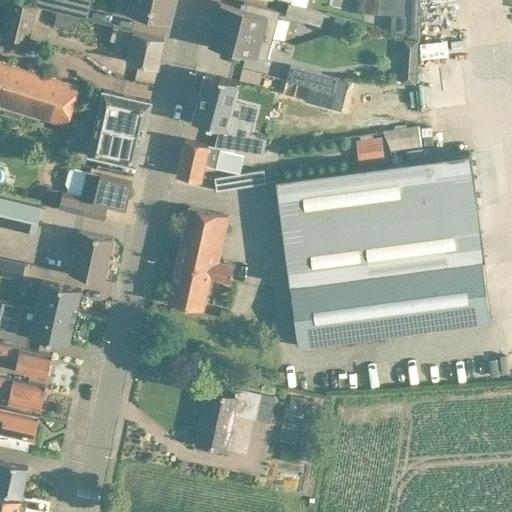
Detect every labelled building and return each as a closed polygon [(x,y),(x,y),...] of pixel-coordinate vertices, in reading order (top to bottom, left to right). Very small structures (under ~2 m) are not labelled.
[(27,42),(35,7),(11,0),(2,36),(27,42)] [(60,13),(78,17),(87,20),(92,0),(63,0),(64,0),(62,0),(36,0),(35,7),(41,8),(60,13)] [(116,0),(113,13),(151,22),(152,17),(169,21),(172,5),(170,5),(170,0),(116,0)] [(391,15),(391,0),(377,0),(377,14),(391,15)] [(405,0),(391,0),(391,15),(405,15),(405,0)] [(220,3),(215,24),(273,39),(280,12),(244,2),(243,3),(246,4),(244,9),(220,3)] [(321,24),(325,13),(289,2),(285,14),(321,24)] [(57,12),(54,23),(75,28),(78,17),(57,12)] [(273,39),(215,24),(209,45),(267,60),(273,39)] [(157,67),(164,38),(113,26),(109,40),(130,45),(126,60),(157,67)] [(433,85),(435,38),(417,38),(416,84),(433,85)] [(462,42),(435,42),(435,60),(463,59),(462,42)] [(78,87),(0,62),(0,105),(65,126),(78,87)] [(290,65),(286,80),(333,92),(336,77),(290,65)] [(205,73),(193,120),(220,127),(216,145),(225,147),(235,148),(235,149),(264,153),(267,138),(244,132),(246,123),(229,119),(239,81),(205,73)] [(333,92),(329,105),(341,108),(348,80),(336,77),(333,92)] [(143,132),(150,100),(103,89),(96,121),(143,132)] [(136,163),(143,132),(96,121),(89,153),(136,163)] [(403,153),(438,145),(434,124),(398,132),(403,153)] [(228,165),(232,160),(235,149),(223,148),(185,139),(177,174),(201,180),(204,165),(220,169),(228,165)] [(489,324),(482,261),(469,157),(472,156),(472,152),(276,178),(290,288),(297,347),(489,324)] [(130,186),(131,183),(73,168),(68,171),(65,183),(69,188),(67,193),(47,188),(43,204),(102,218),(106,202),(125,207),(128,195),(131,196),(133,187),(130,186)] [(266,181),(263,168),(214,176),(216,190),(266,181)] [(0,224),(36,233),(42,206),(0,195),(0,224)] [(229,215),(189,206),(167,301),(202,310),(210,279),(230,283),(234,265),(218,261),(229,215)] [(113,238),(80,230),(70,273),(103,281),(113,238)] [(0,256),(0,273),(21,278),(25,263),(0,256)] [(42,280),(35,307),(75,316),(81,289),(42,280)] [(22,304),(15,333),(68,345),(75,316),(35,307),(22,304)] [(52,355),(51,354),(0,342),(0,355),(16,360),(14,369),(47,377),(52,355)] [(45,384),(0,373),(0,388),(9,391),(7,400),(40,407),(45,384)] [(208,391),(197,443),(225,449),(233,413),(254,418),(259,394),(237,390),(235,397),(208,391)] [(0,431),(33,439),(38,415),(0,406),(0,421),(2,422),(0,430),(0,431)] [(0,490),(20,495),(27,465),(0,459),(0,490)] [(0,511),(16,511),(19,500),(0,495),(0,511)]
